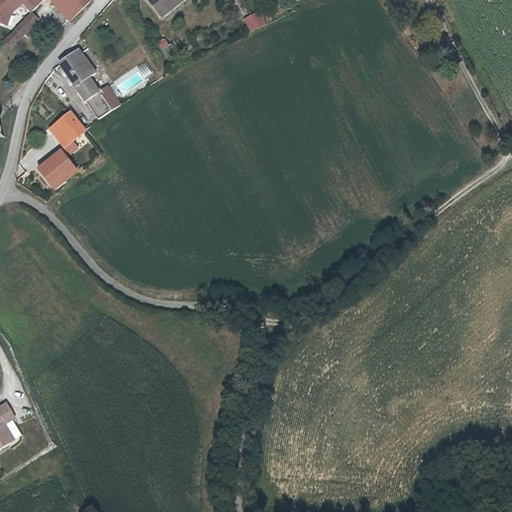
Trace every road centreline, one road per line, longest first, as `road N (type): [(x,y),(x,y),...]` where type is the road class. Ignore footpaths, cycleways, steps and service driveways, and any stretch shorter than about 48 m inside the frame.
road 1 (track): [(240,511),(241,449),(266,345),(254,319),(129,295),(35,204),(1,188)]
road 2 (track): [(261,334),(320,312),(506,159),(506,143),(430,0)]
road 3 (unclassified): [(105,0),(54,58),(0,190)]
